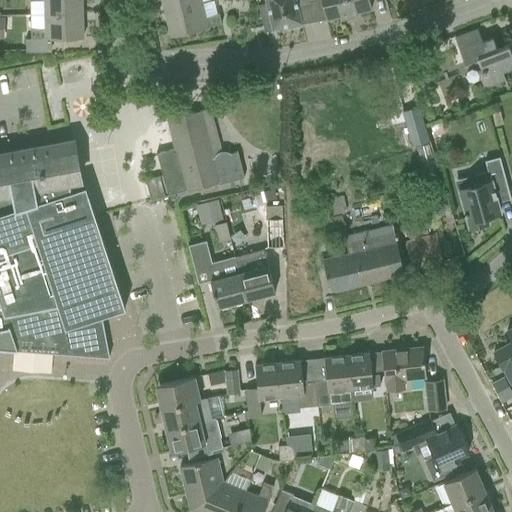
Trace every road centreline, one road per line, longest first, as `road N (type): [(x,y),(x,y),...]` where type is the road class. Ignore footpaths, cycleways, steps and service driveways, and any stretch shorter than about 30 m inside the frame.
road 1 (residential): [(146,511),(118,391),(134,359),(430,305)]
road 2 (residential): [(511,2),(293,59),(147,56),(119,43),(114,0)]
road 3 (residential): [(511,462),(430,305)]
